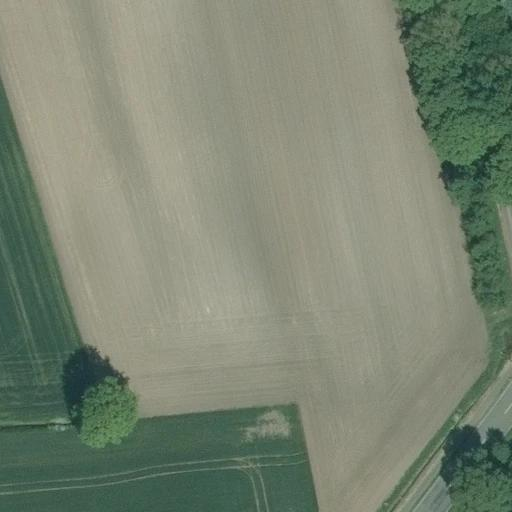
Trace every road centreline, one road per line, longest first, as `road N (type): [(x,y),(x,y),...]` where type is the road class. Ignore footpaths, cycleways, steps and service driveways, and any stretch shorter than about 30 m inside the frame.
road 1 (unclassified): [(473,0),(511,198)]
road 2 (secondary): [(436,511),(511,411)]
